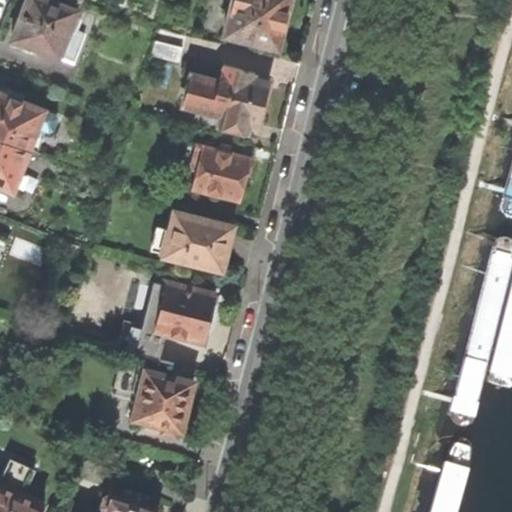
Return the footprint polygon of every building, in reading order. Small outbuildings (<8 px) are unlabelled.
[(30,47),(59,58),(70,29),(77,11),(49,0),(27,0),(20,22),(13,40),(16,41),(30,47)] [(286,18),(290,0),(233,0),(225,35),(278,49),(286,18)] [(85,35),(70,29),(59,58),(59,59),(74,65),(85,35)] [(27,54),(30,47),(16,41),(13,48),(27,54)] [(183,48),(156,42),(153,57),(180,63),(183,48)] [(221,116),(250,123),(259,125),(264,106),(270,82),(254,79),(256,74),(224,66),(218,90),(212,113),(221,116)] [(212,113),(218,90),(198,85),(193,109),(212,113)] [(0,139),(28,150),(35,132),(36,133),(45,111),(0,93),(0,139)] [(218,126),(247,134),(250,123),(221,116),(218,126)] [(246,137),(247,134),(218,126),(217,130),(246,137)] [(0,186),(13,191),(21,170),(28,150),(0,139),(0,186)] [(193,164),(198,146),(189,143),(184,161),(193,164)] [(198,144),(198,146),(193,164),(192,168),(197,170),(192,189),(239,201),(244,183),(246,176),(250,175),(252,166),(250,161),(251,157),(198,144)] [(511,164),(501,207),(505,216),(511,216),(511,164)] [(228,248),(234,226),(175,212),(164,256),(223,270),(228,248)] [(495,240),(455,399),(456,411),(470,414),(478,406),(511,270),(511,232),(510,232),(501,234),(495,240)] [(94,257),(87,255),(83,266),(91,269),(94,257)] [(155,331),(179,337),(204,344),(209,324),(216,295),(167,283),(155,331)] [(511,292),(511,293),(470,455),(473,464),(480,466),(488,466),(494,459),(511,388),(511,292)] [(176,350),(179,337),(155,331),(152,344),(176,350)] [(146,369),(171,375),(174,364),(142,356),(140,368),(146,369)] [(138,401),(146,369),(140,368),(121,363),(113,395),(138,401)] [(171,375),(146,369),(138,401),(133,418),(163,425),(161,433),(176,437),(178,429),(182,430),(187,410),(194,381),(171,375)] [(89,462),(102,468),(111,449),(97,443),(89,462)] [(430,461),(421,511),(446,511),(455,459),(453,450),(447,443),(439,448),(430,461)] [(0,484),(23,496),(24,494),(35,471),(10,460),(0,481),(0,484)] [(40,511),(44,503),(24,494),(23,496),(0,484),(0,511),(40,511)] [(126,501),(145,507),(148,497),(129,491),(126,501)] [(106,511),(105,511),(158,511),(159,511),(145,507),(126,501),(111,496),(105,498),(104,506),(106,511)] [(82,511),(84,506),(68,500),(62,511),(82,511)]
